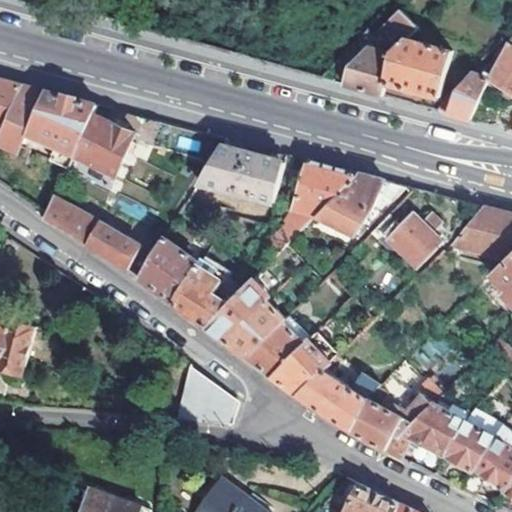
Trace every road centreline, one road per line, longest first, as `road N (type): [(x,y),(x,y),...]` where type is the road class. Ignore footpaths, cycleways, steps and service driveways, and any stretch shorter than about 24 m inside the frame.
road 1 (secondary): [(0,39),(511,173)]
road 2 (residential): [(301,423),(122,282),(0,200)]
road 3 (residential): [(301,423),(248,437),(0,416)]
road 4 (residential): [(458,511),(301,423)]
